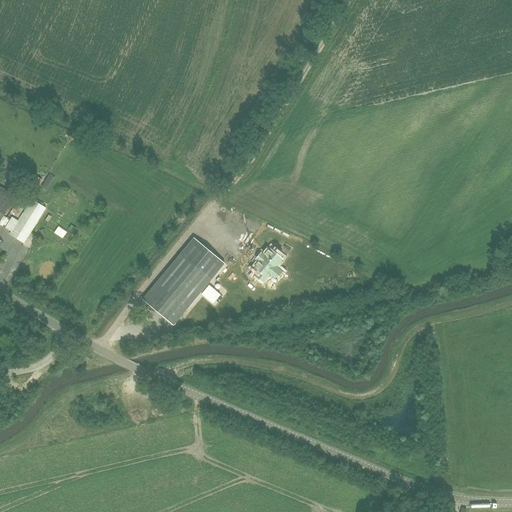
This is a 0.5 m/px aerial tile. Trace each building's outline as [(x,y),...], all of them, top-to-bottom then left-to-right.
[(54,149),(49,157),(55,161),(60,153),(54,149)] [(39,177),(34,186),(40,189),(45,181),(39,177)] [(0,222),(9,208),(14,200),(0,191),(0,222)] [(23,243),(45,208),(32,200),(10,235),(23,243)] [(5,217),(2,226),(7,228),(11,219),(5,217)] [(196,259),(207,248),(197,239),(185,252),(190,256),(191,255),(196,259)] [(261,253),(256,260),(257,261),(258,262),(254,267),(258,271),(254,276),(263,283),(270,275),(276,280),(283,272),(276,267),(283,259),(269,248),(264,255),(263,254),(261,253)] [(181,254),(142,300),(173,326),(212,279),(181,254)]
